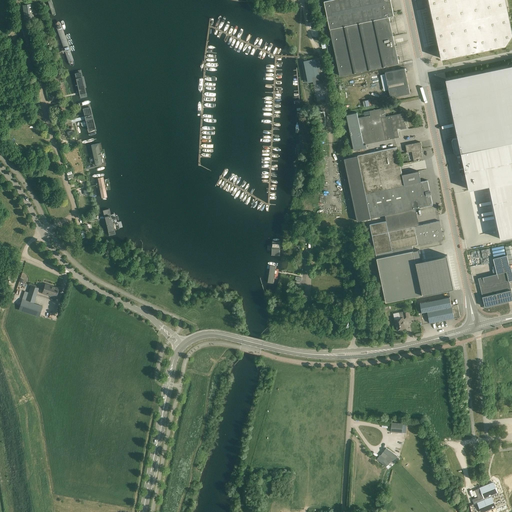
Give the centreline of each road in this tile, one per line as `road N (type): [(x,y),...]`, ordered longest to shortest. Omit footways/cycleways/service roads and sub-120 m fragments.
road 1 (unclassified): [(474,325),(422,74)]
road 2 (tertiary): [(304,354),(213,334),(182,346)]
